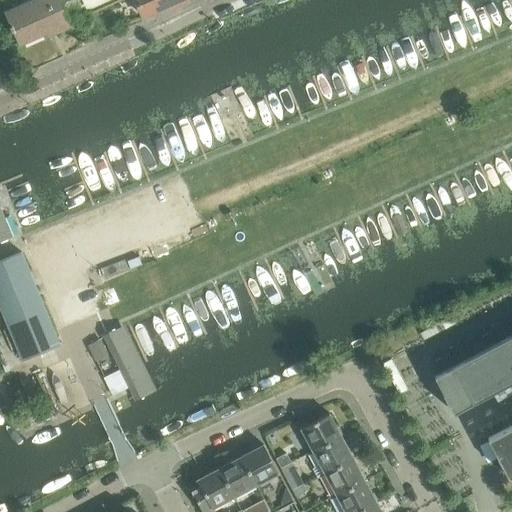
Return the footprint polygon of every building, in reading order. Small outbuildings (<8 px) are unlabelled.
[(33,0),(5,13),(20,46),(57,29),(59,32),(71,27),(69,23),(120,0),(135,0),(143,16),(166,6),(168,10),(186,2),(185,0),(33,0)] [(0,242),(13,237),(2,210),(1,208),(0,208),(0,242)] [(60,345),(22,252),(0,261),(0,306),(22,360),(60,345)] [(125,325),(103,336),(135,401),(157,390),(125,325)] [(509,477),(511,475),(511,335),(434,376),(454,413),(511,382),(511,425),(488,438),(509,477)] [(107,349),(102,338),(88,345),(93,356),(107,349)] [(341,435),(329,413),(300,429),(312,451),(341,435)] [(353,457),(341,435),(312,451),(320,465),(313,469),(318,477),(324,473),(353,457)] [(279,473),(263,444),(241,456),(256,485),(279,473)] [(256,485),(241,456),(218,469),(234,497),(256,485)] [(288,456),(277,462),(280,468),(291,462),(288,456)] [(365,479),(353,457),(324,473),(336,495),(365,479)] [(234,497),(218,469),(196,480),(198,483),(189,488),(202,511),(213,511),(212,509),(234,497)] [(303,485),(299,478),(289,483),(292,491),(303,485)] [(357,511),(377,501),(365,479),(336,495),(345,511),(357,511)] [(307,492),(303,485),(292,491),(296,498),(307,492)] [(293,499),(287,488),(284,489),(280,503),(281,506),(293,499)] [(244,508),(246,511),(269,511),(273,510),(266,497),(244,508)] [(382,511),(377,501),(357,511),(382,511)]
